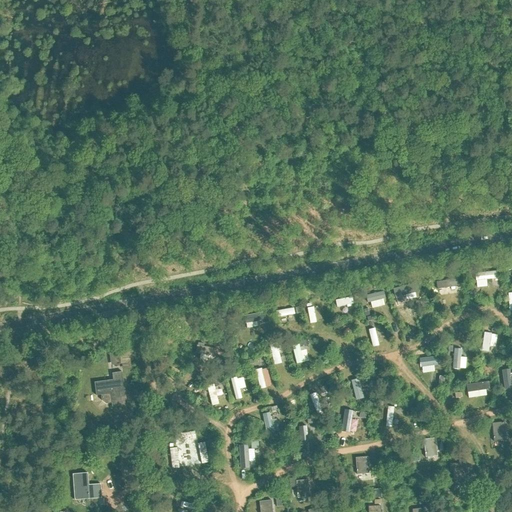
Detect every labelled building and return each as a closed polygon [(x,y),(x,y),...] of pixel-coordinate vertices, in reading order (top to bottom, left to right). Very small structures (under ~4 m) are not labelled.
[(352,345),(359,344),(357,326),(350,327),(352,345)] [(471,349),(473,333),(466,332),(463,348),(471,349)] [(274,343),(277,362),(284,361),(281,342),(274,343)] [(131,369),(129,351),(109,354),(111,366),(121,364),(122,370),(131,369)] [(261,354),(253,356),(255,363),(263,361),(261,354)] [(111,403),(112,407),(127,405),(122,372),(112,374),(113,380),(94,383),(96,396),(101,395),(101,401),(105,404),(111,403)] [(198,392),(191,393),(193,406),(200,405),(198,392)] [(327,415),(324,432),(330,434),(334,416),(327,415)] [(504,422),(492,424),(494,442),(506,440),(504,422)] [(283,424),(286,441),(292,440),(290,423),(283,424)] [(435,438),(423,440),(425,458),(437,456),(435,438)] [(368,457),(356,458),(357,475),(369,474),(368,457)] [(450,471),(452,471),(453,484),(466,483),(465,472),(467,472),(467,463),(449,464),(450,471)] [(114,476),(113,476),(117,490),(126,487),(122,473),(114,476)] [(100,484),(88,485),(87,474),(72,475),(74,500),(101,498),(100,484)] [(308,480),(296,481),(297,498),(309,497),(308,480)] [(272,511),(271,501),(259,502),(260,511),(272,511)]
